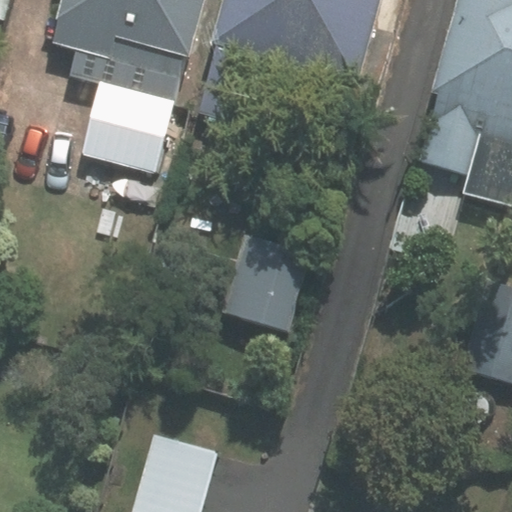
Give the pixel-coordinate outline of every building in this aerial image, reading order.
[(59,0),(47,49),(71,56),(65,78),(92,85),(75,150),(80,152),(69,195),(152,217),(162,177),(152,174),(182,62),(190,65),(207,0),(59,0)] [(383,0),(221,0),(190,116),(240,130),(258,64),(358,92),(383,0)] [(511,0),(454,0),(409,164),(463,179),(458,199),(511,213),(511,0)] [(307,259),(240,239),(217,317),(284,337),(307,259)] [(511,295),(480,287),(458,370),(511,384),(511,295)] [(197,511),(213,454),(145,436),(124,511),(197,511)]
